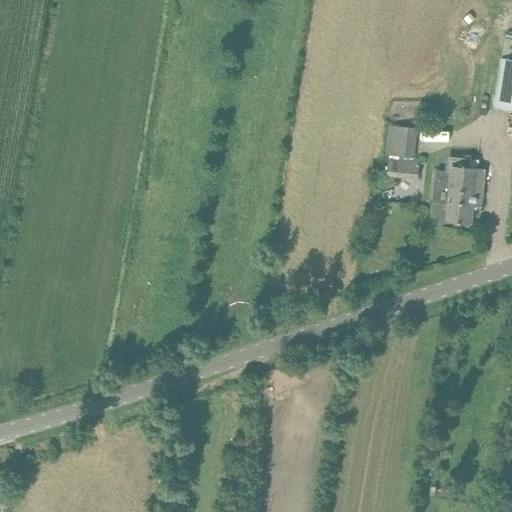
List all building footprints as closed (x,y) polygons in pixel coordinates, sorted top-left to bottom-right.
[(511,59),(503,58),(496,88),(493,108),(511,110),(511,59)] [(390,125),(389,154),(419,155),(420,126),(390,125)] [(416,160),(387,158),(387,176),(416,178),(416,160)] [(485,169),(451,166),(445,222),(471,224),(473,206),(481,207),(485,169)] [(477,338),(488,337),(487,319),(474,320),(475,331),(476,330),(477,338)] [(486,395),(494,359),(468,353),(460,389),(486,395)]
